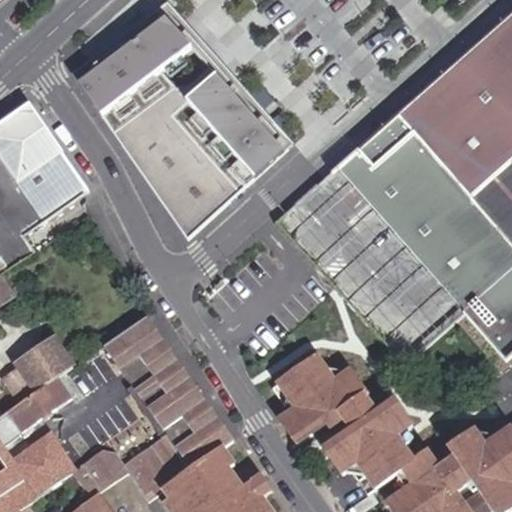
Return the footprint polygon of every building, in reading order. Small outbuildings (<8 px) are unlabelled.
[(290,148),(166,7),(75,75),(188,242),(290,148)] [(511,351),(511,22),(282,223),(408,366),(463,318),(500,360),(511,351)] [(84,183),(32,108),(0,130),(0,278),(2,277),(37,253),(24,235),(85,193),(80,186),(84,183)] [(0,307),(15,298),(1,278),(0,278),(0,307)] [(165,342),(148,317),(119,337),(102,349),(119,373),(165,342)] [(63,376),(75,367),(57,340),(20,366),(22,368),(7,379),(23,403),(63,376)] [(178,361),(165,342),(119,373),(133,393),(178,361)] [(322,356),(316,360),(338,390),(358,377),(355,373),(340,381),(333,369),(322,356)] [(338,390),(316,360),(277,386),(289,401),(297,412),(287,418),(304,442),(325,428),(359,404),(373,423),(358,434),(333,451),(350,475),(355,472),(373,498),(391,488),(398,482),(409,496),(401,502),(386,511),(511,511),(511,433),(503,440),(487,452),(475,436),(452,452),(460,462),(435,482),(424,465),(420,466),(414,457),(402,440),(418,428),(401,405),(385,416),(358,377),(338,390)] [(104,454),(85,467),(76,473),(94,498),(104,492),(131,473),(151,501),(168,489),(206,463),(225,450),(234,443),(178,361),(133,393),(172,449),(150,464),(145,458),(127,470),(118,456),(104,454)] [(355,373),(333,369),(340,381),(355,373)] [(77,396),(63,376),(23,403),(0,418),(0,511),(19,511),(21,511),(30,504),(76,473),(85,467),(63,436),(53,435),(17,460),(6,447),(77,396)] [(133,393),(132,394),(151,423),(148,425),(162,446),(145,458),(150,464),(172,449),(133,393)] [(151,423),(132,394),(128,396),(148,425),(151,423)] [(297,412),(289,401),(287,418),(297,412)] [(349,420),(358,434),(373,423),(359,404),(325,428),(329,434),(349,420)] [(414,457),(418,428),(402,440),(414,457)] [(503,440),(475,436),(487,452),(503,440)] [(259,511),(253,504),(260,500),(269,493),(250,467),(236,477),(229,481),(220,468),(227,464),(232,460),(225,450),(206,463),(168,489),(174,499),(183,511),(259,511)] [(229,481),(236,477),(227,464),(220,468),(229,481)] [(76,511),(94,498),(76,473),(30,504),(35,511),(52,511),(58,508),(60,511),(76,511)] [(391,488),(401,502),(409,496),(398,482),(391,488)] [(113,511),(101,498),(81,511),(113,511)] [(183,511),(174,499),(167,504),(172,511),(183,511)] [(268,511),(260,500),(253,504),(259,511),(268,511)]
